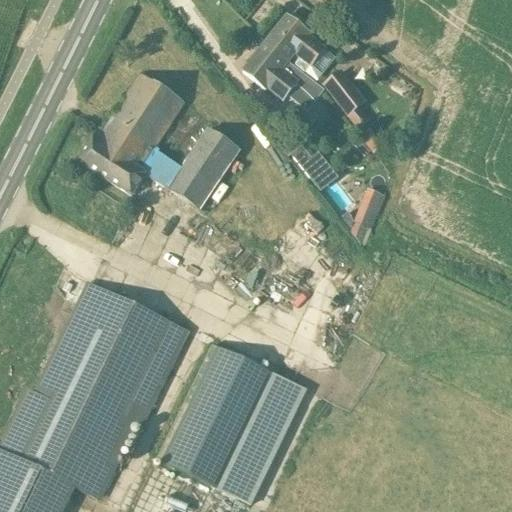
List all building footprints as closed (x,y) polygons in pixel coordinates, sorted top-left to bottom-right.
[(312,69),(326,49),(310,38),(311,37),(287,18),(265,45),(289,64),(295,57),(312,69)] [(265,45),(242,74),(265,92),(267,90),(283,103),(287,98),(307,114),(324,92),(289,64),(265,45)] [(343,73),(323,89),(330,97),(357,132),(369,122),(360,110),(367,104),(349,82),(343,73)] [(130,198),(144,178),(145,176),(166,191),(199,213),(241,152),(207,130),(181,169),(154,151),(185,105),(141,76),(103,133),(99,130),(78,163),(130,198)] [(357,137),(350,128),(343,133),(351,142),(357,137)] [(302,147),(291,156),(312,183),(323,175),(318,168),(313,161),(302,147)] [(367,191),(351,232),(365,250),(379,214),(384,198),(367,191)] [(0,452),(0,511),(63,511),(75,488),(102,502),(137,429),(141,431),(189,335),(90,287),(38,395),(32,392),(31,394),(2,453),(0,452)] [(211,346),(154,463),(155,464),(222,494),(249,507),(251,509),(308,393),(278,378),(211,346)]
